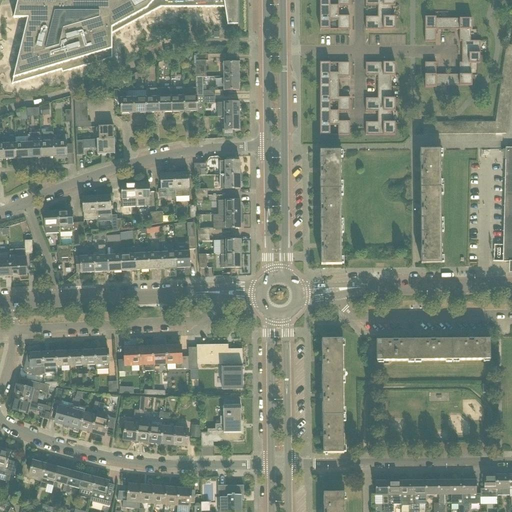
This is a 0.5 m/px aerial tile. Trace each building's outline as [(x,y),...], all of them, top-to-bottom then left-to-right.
[(161,8),(225,8),(228,26),(239,26),(238,0),(18,0),(14,18),(28,18),(12,85),(61,70),(62,73),(112,58),(112,34),(161,8)] [(339,16),(339,6),(320,6),(320,30),(350,30),(350,16),(339,16)] [(395,17),(391,17),(391,6),(395,6),(377,6),(377,7),(377,17),(367,17),(367,24),(366,24),(366,30),(395,30),(395,18),(395,17)] [(448,30),(448,19),(436,19),(436,18),(425,18),(425,42),(436,42),(436,30),(448,30)] [(460,30),(460,42),(472,42),(472,19),(448,19),(448,30),(460,30)] [(460,63),(460,64),(471,64),(480,64),(480,41),(472,42),(460,42),(462,42),(462,63),(460,63)] [(208,55),(195,55),(195,64),(196,64),(196,78),(202,77),(202,78),(206,78),(205,64),(206,64),(206,61),(208,61),(208,55)] [(224,63),(224,77),(239,77),(239,63),(224,63)] [(320,88),(339,88),(339,77),(350,77),(350,63),(320,63),(320,88)] [(366,63),(366,70),(367,70),(367,76),(378,76),(378,88),(391,88),(391,76),(395,76),(395,63),(366,63)] [(436,63),(425,63),(425,88),(436,88),(436,86),(448,86),(448,75),(436,75),(436,63)] [(448,75),(448,86),(472,86),(472,75),(471,75),(471,64),(460,64),(460,75),(448,75)] [(185,112),(198,112),(198,115),(203,114),(203,111),(203,104),(203,98),(203,91),(202,78),(202,77),(196,78),(197,88),(185,89),(185,88),(184,88),(185,112)] [(224,91),(239,91),(239,77),(224,77),(224,91)] [(120,92),(120,82),(114,84),(114,95),(115,95),(115,100),(121,106),(121,114),(134,114),(133,92),(126,92),(126,98),(120,92)] [(159,113),(172,112),(171,88),(159,89),(159,98),(159,113)] [(171,88),(172,112),(185,112),(184,88),(171,88)] [(320,88),(320,112),(339,112),(350,112),(350,98),(339,98),(339,88),(320,88)] [(391,88),(378,88),(378,99),(367,99),(367,105),(366,105),(366,111),(379,111),(391,111),(395,111),(395,99),(391,99),(391,88)] [(146,92),(147,113),(159,113),(159,98),(154,98),(154,91),(146,91),(146,92)] [(133,92),(134,114),(147,113),(146,92),(133,92)] [(218,109),(224,109),(225,118),(240,117),(239,103),(218,103),(218,109)] [(50,107),(41,107),(41,116),(50,115),(50,107)] [(391,123),(391,111),(379,111),(379,123),(367,123),(367,129),(366,129),(366,136),(395,136),(395,123),(391,123)] [(339,122),(339,112),(320,112),(320,136),(350,136),(350,122),(339,122)] [(496,122),(495,122),(495,134),(506,134),(508,118),(496,116),(496,122)] [(225,118),(225,131),(240,131),(240,117),(225,118)] [(99,127),(99,140),(114,140),(114,126),(99,127)] [(67,145),(66,135),(54,136),(54,157),(67,157),(67,154),(73,154),(73,145),(67,145)] [(28,137),(29,159),(42,158),(41,143),(31,143),(30,136),(28,137)] [(42,158),(54,157),(54,136),(41,136),(41,143),(42,158)] [(16,159),(29,159),(28,137),(25,137),(15,138),(16,159)] [(2,138),(3,160),(16,159),(15,138),(2,138)] [(114,154),(115,154),(115,145),(114,145),(114,140),(99,140),(97,140),(98,155),(107,155),(107,154),(114,154)] [(76,141),(77,156),(84,156),(84,141),(76,141)] [(511,262),(511,148),(506,149),(505,161),(503,262),(511,262)] [(420,151),(420,172),(421,188),(441,188),(441,150),(420,151)] [(321,190),(341,189),(341,151),(320,152),(321,190)] [(240,162),(221,162),(220,162),(220,176),(240,176),(240,162)] [(175,174),(161,175),(161,190),(176,189),(175,174)] [(190,197),(188,174),(175,174),(176,189),(176,197),(190,197)] [(221,189),(240,189),(240,176),(220,176),(221,189)] [(135,184),(122,185),(123,208),(136,207),(135,184)] [(150,207),(149,184),(135,184),(136,207),(150,207)] [(421,188),(421,210),(421,226),(442,226),(441,188),(421,188)] [(341,227),(341,189),(321,190),(321,227),(341,227)] [(96,197),(83,198),(84,221),(97,220),(96,197)] [(112,218),(111,197),(96,197),(97,220),(98,220),(98,222),(112,222),(112,232),(118,231),(117,220),(117,218),(112,218)] [(241,215),(241,214),(242,214),(242,207),(241,207),(241,201),(220,201),(220,215),(241,215)] [(59,227),(58,212),(44,213),(45,228),(46,234),(59,233),(59,227)] [(73,232),(73,223),(72,212),(58,212),(59,227),(59,233),(73,232)] [(214,229),(226,229),(241,229),(241,216),(220,216),(220,215),(213,215),(214,229)] [(421,226),(421,243),(421,264),(442,264),(442,226),(421,226)] [(342,265),(341,227),(321,227),(321,265),(342,265)] [(241,254),(241,241),(221,241),(221,255),(226,255),(241,254)] [(108,256),(107,248),(105,248),(105,246),(98,246),(99,253),(94,254),(94,257),(95,273),(109,272),(108,256)] [(0,277),(11,277),(10,257),(10,252),(0,252),(0,277)] [(177,269),(190,268),(190,252),(176,253),(177,269)] [(163,269),(177,269),(176,253),(162,254),(163,269)] [(135,255),(136,271),(150,270),(149,254),(135,255)] [(150,270),(163,269),(162,254),(149,254),(150,270)] [(226,255),(226,269),(241,268),(241,254),(226,255)] [(108,256),(109,272),(123,271),(122,255),(110,256),(108,256)] [(122,255),(123,271),(136,271),(135,255),(122,255)] [(26,258),(16,259),(16,257),(10,257),(11,277),(27,276),(26,258)] [(76,258),(77,273),(81,273),(81,274),(95,273),(94,257),(76,258)] [(343,340),(322,340),(322,378),(343,378),(343,340)] [(414,341),(415,361),(452,361),(452,340),(414,341)] [(452,340),(452,361),(490,361),(490,340),(452,340)] [(377,362),(415,361),(414,341),(376,341),(377,362)] [(197,348),(188,348),(188,357),(188,365),(197,364),(222,364),(222,366),(243,366),(242,350),(228,350),(228,345),(197,346),(197,348)] [(167,365),(167,347),(153,348),(154,366),(167,365)] [(182,358),(181,347),(167,347),(167,365),(175,365),(175,370),(188,369),(188,365),(188,357),(182,358)] [(139,349),(140,367),(145,366),(145,371),(154,371),(154,366),(153,348),(139,349)] [(139,349),(125,349),(125,360),(119,361),(119,373),(132,372),(131,367),(140,367),(139,349)] [(109,365),(108,350),(96,351),(96,366),(96,371),(109,370),(109,365)] [(70,352),(71,367),(83,366),(82,351),(70,352)] [(82,351),(83,366),(96,366),(96,351),(82,351)] [(57,367),(71,367),(70,352),(56,353),(57,367)] [(45,373),(44,353),(28,354),(24,371),(24,372),(26,373),(31,373),(31,377),(43,376),(43,375),(45,375),(45,373)] [(56,353),(44,353),(45,373),(57,373),(57,367),(56,353)] [(243,390),(243,366),(222,366),(222,390),(243,390)] [(190,369),(190,379),(198,379),(198,369),(190,369)] [(323,416),(343,416),(343,378),(322,378),(323,416)] [(117,382),(109,382),(109,392),(117,392),(117,382)] [(483,394),(491,394),(491,382),(486,382),(486,385),(483,385),(483,394)] [(54,388),(45,385),(35,383),(34,390),(29,389),(17,386),(14,398),(31,403),(31,402),(37,404),(40,392),(47,394),(49,389),(53,391),(54,388)] [(186,387),(179,391),(183,398),(190,394),(186,387)] [(80,430),(84,414),(77,412),(81,398),(76,397),(72,410),(68,427),(80,430)] [(145,412),(146,398),(141,397),(139,412),(139,420),(138,419),(138,425),(137,442),(149,443),(150,426),(151,426),(151,420),(144,419),(145,412)] [(11,411),(27,415),(31,403),(14,398),(11,411)] [(72,410),(60,407),(61,402),(54,400),(49,420),(55,422),(55,423),(68,427),(72,410)] [(92,433),(104,437),(110,417),(104,415),(105,411),(104,410),(105,405),(100,404),(98,411),(96,417),(92,433)] [(240,433),(240,422),(241,422),(241,406),(224,407),(224,432),(208,432),(208,433),(201,433),(202,447),(214,447),(214,442),(243,442),(243,433),(240,433)] [(49,420),(52,409),(46,407),(42,418),(49,420)] [(96,417),(84,414),(80,430),(92,433),(96,417)] [(323,454),(344,454),(343,416),(323,416),(323,454)] [(125,424),(124,441),(137,442),(138,425),(125,424)] [(149,443),(161,445),(163,428),(151,426),(150,426),(149,443)] [(192,426),(191,438),(200,439),(202,426),(192,426)] [(173,446),(175,429),(163,428),(161,445),(173,446)] [(187,447),(188,430),(175,429),(173,446),(187,447)] [(13,482),(18,464),(8,460),(10,452),(0,449),(0,474),(6,476),(5,481),(6,482),(7,481),(13,482)] [(46,465),(33,461),(32,468),(23,466),(20,477),(41,483),(42,483),(46,465)] [(55,482),(59,468),(46,465),(42,483),(41,483),(40,485),(47,487),(48,485),(54,486),(55,482)] [(55,482),(64,485),(63,491),(66,492),(71,472),(59,468),(55,482)] [(69,493),(70,486),(80,489),(84,475),(71,472),(66,492),(69,493)] [(93,493),(97,479),(84,475),(80,489),(93,493)] [(497,476),(484,476),(484,489),(481,490),(481,495),(481,498),(496,497),(496,496),(497,496),(497,476)] [(509,476),(497,476),(497,496),(510,496),(509,476)] [(109,482),(97,479),(93,493),(91,501),(110,506),(114,492),(113,492),(114,487),(108,485),(109,482)] [(8,499),(13,482),(7,481),(6,482),(2,498),(8,499)] [(451,495),(451,505),(459,505),(458,511),(464,511),(464,481),(451,482),(451,495)] [(481,498),(481,495),(476,495),(476,481),(464,481),(464,511),(469,511),(469,504),(481,504),(481,498)] [(376,482),(376,496),(382,496),(382,504),(383,504),(383,511),(388,511),(388,482),(376,482)] [(388,482),(388,511),(392,511),(393,504),(401,504),(401,482),(388,482)] [(408,504),(408,511),(413,511),(413,482),(401,482),(401,504),(408,504)] [(418,511),(418,502),(426,502),(426,496),(426,482),(413,482),(413,511),(418,511)] [(439,495),(439,482),(426,482),(426,496),(439,495)] [(444,504),(444,495),(451,495),(451,482),(439,482),(439,495),(439,504),(438,511),(443,511),(443,504),(444,504)] [(140,510),(140,509),(140,503),(141,486),(129,485),(128,492),(127,502),(123,501),(123,508),(139,510),(140,510)] [(153,504),(154,487),(141,486),(140,503),(153,504)] [(218,499),(220,499),(220,511),(241,511),(241,496),(244,496),(244,486),(218,486),(218,499)] [(167,488),(154,487),(153,504),(165,505),(167,488)] [(169,511),(170,505),(178,506),(179,489),(167,488),(165,505),(164,511),(169,511)] [(192,491),(192,490),(179,489),(178,506),(191,507),(191,498),(194,498),(195,491),(192,491)] [(324,494),(323,511),(344,511),(344,494),(324,494)]
